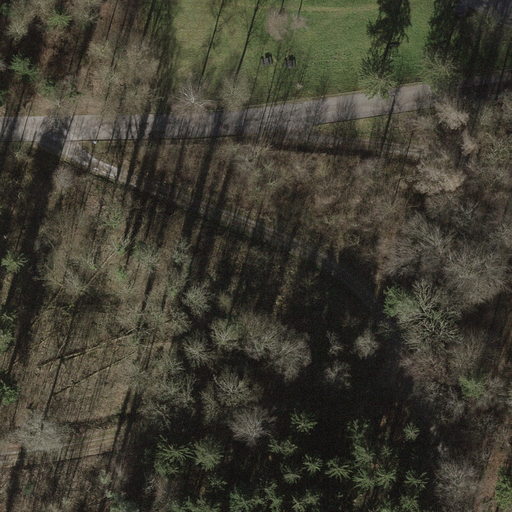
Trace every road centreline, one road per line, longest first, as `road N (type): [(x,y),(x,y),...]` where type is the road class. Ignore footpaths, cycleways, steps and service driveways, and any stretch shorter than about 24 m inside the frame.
road 1 (track): [(0,130),(274,237),(353,280),(394,330),(439,511)]
road 2 (track): [(408,376),(0,457)]
road 3 (track): [(231,122),(444,155),(511,177)]
